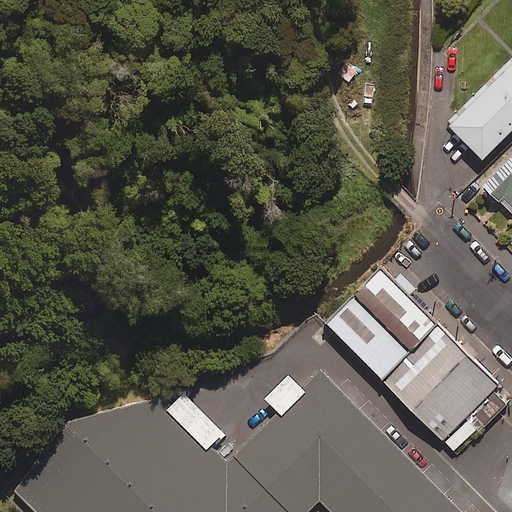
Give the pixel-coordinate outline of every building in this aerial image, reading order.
[(511,56),(448,119),(487,158),(511,132),(511,56)] [(511,156),(493,174),(511,194),(511,156)] [(439,322),(383,266),(328,322),(383,377),(439,322)] [(500,383),(439,322),(383,377),(445,439),(471,413),(485,427),(508,404),(493,390),(500,383)] [(465,511),(322,368),(305,385),(292,372),(266,397),(281,412),(237,456),(293,511),(308,511),(321,500),(333,511),(465,511)] [(173,405),(164,396),(68,420),(17,491),(37,511),(293,511),(237,456),(230,462),(212,446),(227,431),(186,392),(173,405)]
